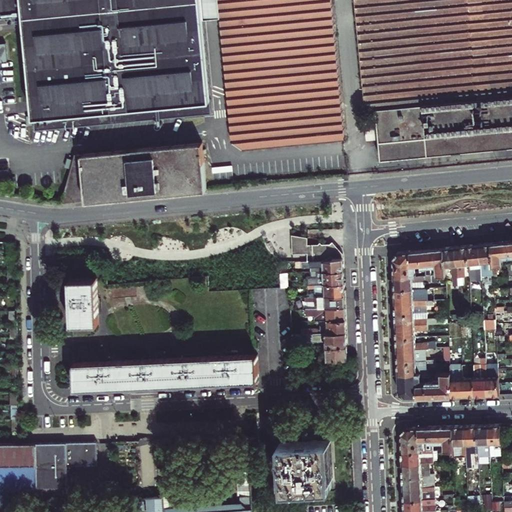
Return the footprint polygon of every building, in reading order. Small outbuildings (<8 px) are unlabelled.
[(200,0),(0,0),(0,17),(25,14),(27,30),(35,102),(37,128),(186,115),(210,113),(200,0)] [(331,0),(218,0),(233,139),(243,149),(345,138),(331,0)] [(511,0),(358,0),(368,110),(378,109),(380,127),(368,128),(369,138),(381,137),(383,158),(511,146),(511,0)] [(64,196),(62,203),(118,198),(176,193),(206,190),(205,168),(202,141),(75,153),(72,168),(64,196)] [(9,168),(0,168),(0,176),(9,176),(9,168)] [(343,252),(333,240),(331,243),(323,243),(321,241),(319,243),(309,243),(309,236),(290,234),(292,252),(308,251),(308,260),(333,259),(333,258),(343,257),(343,252)] [(492,243),(494,262),(494,264),(502,264),(502,257),(510,257),(510,258),(511,257),(511,241),(508,242),(492,243)] [(15,243),(6,243),(6,256),(15,256),(15,243)] [(487,263),(494,262),(492,243),(486,244),(479,244),(482,276),(488,275),(487,263)] [(482,276),(479,244),(474,245),(468,245),(470,264),(474,264),(476,276),(482,276)] [(462,246),(456,247),(459,278),(465,278),(464,265),(470,264),(468,245),(462,246)] [(459,278),(456,247),(451,247),(444,248),(445,266),(451,266),(454,285),(459,285),(459,278)] [(445,266),(444,248),(433,249),(420,250),(421,264),(425,264),(425,268),(429,268),(429,267),(437,266),(437,275),(446,274),(445,266)] [(421,264),(420,250),(398,252),(393,258),(393,262),(394,276),(412,275),(415,275),(415,273),(411,273),(411,264),(419,264),(419,272),(425,272),(425,268),(425,264),(421,264)] [(333,259),(308,260),(305,260),(305,263),(306,265),(311,264),(313,263),(315,263),(315,264),(324,264),(324,271),(344,270),(344,266),(343,257),(333,258),(333,259)] [(295,285),(293,261),(281,262),(283,285),(295,285)] [(344,270),(324,271),(325,277),(322,276),(308,277),(306,280),(306,284),(308,284),(315,284),(317,284),(344,283),(344,277),(344,270)] [(394,284),(395,288),(413,288),(446,287),(446,274),(437,275),(415,275),(412,275),(394,276),(394,284)] [(96,278),(70,279),(71,297),(73,324),(98,323),(96,278)] [(345,289),(344,283),(317,284),(318,293),(315,293),(315,296),(345,294),(345,289)] [(395,300),(426,299),(426,293),(413,293),(413,288),(395,288),(395,294),(395,300)] [(316,301),(316,307),(346,306),(345,300),(345,294),(315,296),(307,296),(307,301),(316,301)] [(395,305),(396,313),(414,312),(414,306),(426,305),(426,299),(395,300),(395,305)] [(321,310),(321,320),(346,318),(346,312),(346,306),(316,307),(306,308),(307,315),(318,314),(318,310),(321,310)] [(396,319),(396,325),(427,323),(427,317),(414,318),(414,312),(396,313),(396,319)] [(301,328),(301,333),(347,331),(346,325),(346,318),(321,320),(322,329),(301,328)] [(397,330),(397,337),(415,336),(415,330),(428,330),(427,323),(396,325),(397,330)] [(327,340),(327,345),(347,345),(347,338),(347,331),(301,333),(295,333),(296,341),(327,340)] [(397,344),(398,349),(425,348),(428,348),(428,342),(416,342),(415,336),(397,337),(397,344)] [(348,350),(347,345),(327,345),(327,360),(348,359),(348,350)] [(398,354),(398,361),(426,361),(425,348),(398,349),(398,354)] [(259,379),(258,355),(74,363),(76,387),(103,386),(134,385),(168,383),(232,380),(259,379)] [(488,395),(487,376),(486,367),(486,364),(486,360),(481,360),(481,365),(475,366),(475,377),(476,395),(482,395),(488,395)] [(398,366),(399,373),(420,373),(426,373),(426,361),(398,361),(398,366)] [(499,383),(499,376),(493,376),(493,363),(486,364),(486,367),(487,376),(488,395),(494,394),(500,394),(499,383)] [(450,372),(451,378),(451,396),(457,395),(464,395),(463,378),(463,366),(450,367),(450,372)] [(463,366),(463,378),(464,395),(470,395),(476,395),(475,377),(469,377),(469,366),(463,366)] [(427,384),(427,396),(439,396),(451,396),(451,378),(450,372),(442,372),(442,381),(434,381),(434,379),(430,379),(431,384),(427,384)] [(420,373),(399,373),(399,392),(402,394),(405,397),(427,396),(427,384),(417,384),(416,376),(420,376),(420,373)] [(479,455),(491,455),(489,424),(482,425),(477,425),(478,443),(479,455)] [(502,437),(502,424),(495,424),(489,424),(491,455),(497,455),(497,442),(502,442),(502,441),(502,437)] [(434,438),(434,443),(437,443),(437,442),(445,442),(445,450),(449,449),(454,449),(454,444),(453,425),(440,426),(428,426),(429,438),(434,438)] [(454,457),(466,456),(465,425),(457,425),(453,425),(454,444),(454,449),(454,457)] [(465,425),(466,456),(473,456),(472,443),(478,443),(477,425),(472,425),(465,425)] [(429,438),(428,426),(406,427),(402,432),(402,443),(402,451),(420,450),(425,450),(425,447),(420,447),(420,438),(429,438)] [(249,440),(248,429),(227,429),(227,440),(249,440)] [(300,441),(282,442),(285,489),(332,486),(329,440),(300,441)] [(99,441),(35,442),(37,471),(37,487),(68,485),(67,463),(99,464),(99,441)] [(242,467),(251,466),(249,442),(240,441),(242,467)] [(19,442),(0,442),(0,463),(26,463),(26,471),(37,471),(35,442),(19,442)] [(403,457),(403,463),(430,462),(437,462),(437,450),(425,450),(420,450),(402,451),(403,457)] [(403,470),(403,475),(430,475),(430,462),(403,463),(403,470)] [(26,463),(0,463),(0,511),(10,511),(11,488),(0,487),(0,471),(26,471),(26,463)] [(244,493),(252,492),(251,466),(242,467),(244,493)] [(404,480),(404,487),(435,486),(434,474),(430,475),(403,475),(404,480)] [(404,492),(404,499),(423,499),(435,499),(435,486),(404,487),(404,492)] [(253,511),(253,508),(252,492),(244,493),(240,493),(241,504),(175,509),(166,509),(166,511),(253,511)] [(174,495),(165,496),(166,509),(175,509),(174,495)] [(156,496),(156,511),(166,511),(166,509),(165,496),(156,496)] [(405,506),(405,511),(437,511),(436,505),(423,505),(423,499),(404,499),(405,506)]
